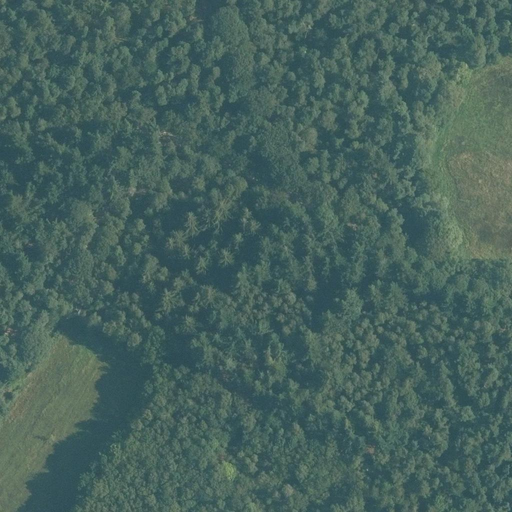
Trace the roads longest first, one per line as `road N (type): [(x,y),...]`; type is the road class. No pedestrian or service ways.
road 1 (track): [(179,153),(462,286),(511,297)]
road 2 (track): [(179,153),(133,131),(0,136)]
